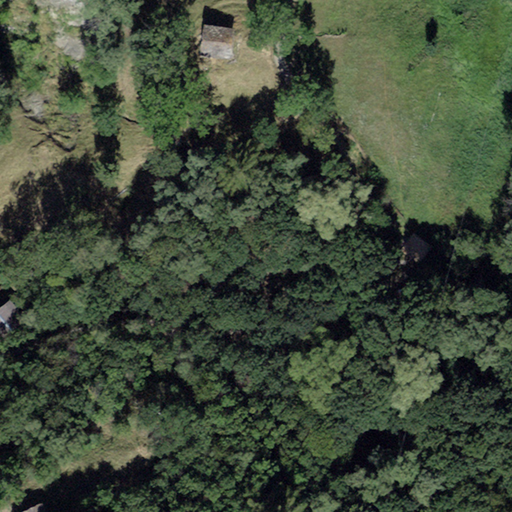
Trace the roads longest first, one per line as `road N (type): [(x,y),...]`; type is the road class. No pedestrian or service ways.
road 1 (track): [(295,0),(288,22),(294,73),(370,148),(406,208),(367,299)]
road 2 (track): [(367,299),(361,393),(347,444),(252,511)]
